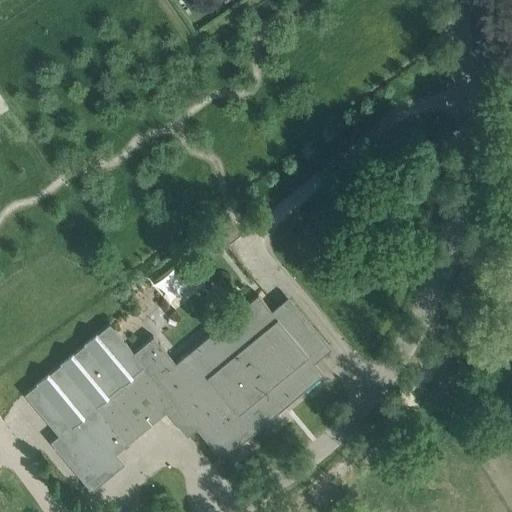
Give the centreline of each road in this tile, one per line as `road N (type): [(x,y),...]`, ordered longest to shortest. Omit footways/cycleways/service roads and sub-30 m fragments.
road 1 (residential): [(461,95),(395,110),(257,228),(261,245),(376,381)]
road 2 (residential): [(376,381),(416,323),(459,191),(461,95)]
road 3 (residential): [(230,511),(301,459),(376,381)]
road 4 (unknown): [(0,114),(40,170),(42,190),(0,243)]
